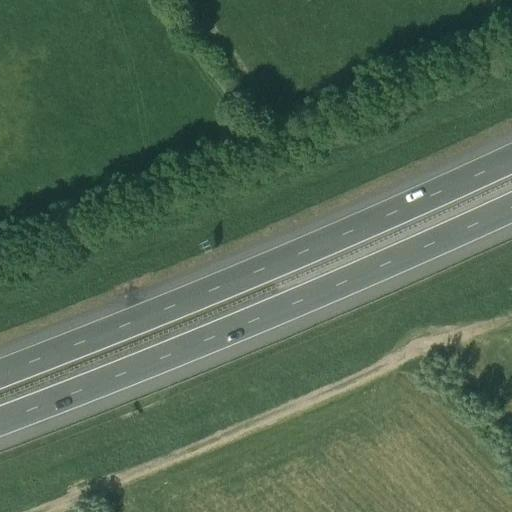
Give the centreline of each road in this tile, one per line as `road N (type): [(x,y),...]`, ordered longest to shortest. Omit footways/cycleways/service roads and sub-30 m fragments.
road 1 (motorway): [(511,157),(281,261),(0,372)]
road 2 (motorway): [(0,418),(511,207)]
